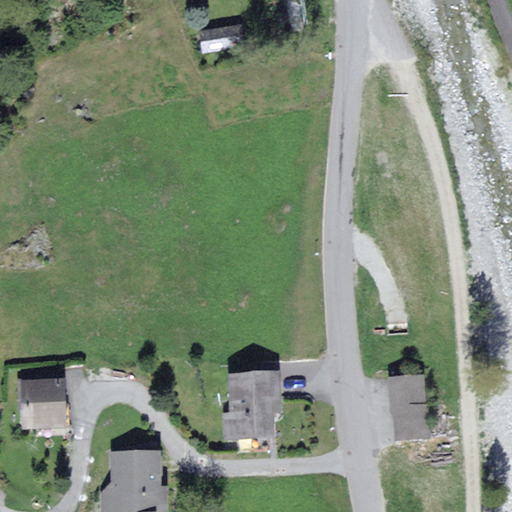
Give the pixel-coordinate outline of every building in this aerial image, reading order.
[(243,26),(203,32),(206,50),(245,44),(243,26)] [(277,373),(231,375),(233,414),(227,414),(228,438),(272,436),(271,409),(279,409),(277,373)] [(424,406),(423,377),(392,379),(394,410),(398,410),(399,437),(430,435),(428,406),(424,406)] [(64,424),(62,380),(24,381),(26,426),(64,424)] [(115,455),(116,488),(111,493),(104,500),(104,511),(165,511),(165,490),(159,490),(158,454),(115,455)]
